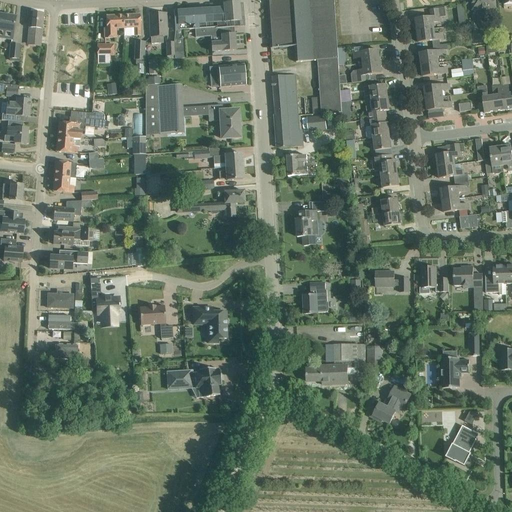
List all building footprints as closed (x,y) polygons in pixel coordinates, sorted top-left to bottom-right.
[(339,59),(336,19),(335,2),(334,0),(267,0),(270,29),(271,49),(295,47),(296,63),(318,61),(339,59)] [(497,9),(496,3),(495,0),(471,0),(473,11),(497,9)] [(215,29),(222,29),(240,27),(240,21),(239,3),(224,4),(224,8),(174,12),(174,22),(175,31),(174,43),(175,58),(175,59),(185,58),(184,30),(184,28),(195,28),(195,29),(202,29),(215,28),(215,29)] [(433,18),(416,20),(417,26),(415,27),(416,32),(434,29),(433,23),(441,22),(441,17),(446,17),(445,9),(432,10),(433,18)] [(28,44),(40,46),(43,14),(30,13),(28,44)] [(0,38),(12,40),(14,27),(15,17),(0,14),(0,38)] [(166,14),(149,15),(150,44),(163,43),(163,36),(167,36),(166,14)] [(141,36),(141,25),(140,15),(123,16),(123,29),(124,29),(124,37),(141,36)] [(113,29),(123,29),(123,16),(106,17),(106,29),(104,29),(105,39),(114,39),(113,29)] [(202,29),(203,37),(211,36),(212,52),(223,51),(236,50),(235,34),(222,36),(222,29),(215,29),(215,28),(202,29)] [(419,43),(429,41),(443,39),(443,34),(435,35),(434,29),(416,32),(417,36),(418,36),(419,43)] [(487,35),(471,36),(472,45),(487,44),(487,35)] [(134,61),(145,61),(145,43),(135,42),(134,61)] [(174,56),(175,58),(174,43),(166,43),(167,56),(174,56)] [(20,45),(11,44),(10,44),(9,59),(19,60),(20,45)] [(97,56),(114,55),(114,45),(97,46),(97,56)] [(354,54),(354,59),(362,58),(363,64),(381,62),(381,57),(380,57),(379,51),(365,52),(354,54)] [(420,66),(439,63),(438,57),(446,56),(445,51),(420,54),(421,61),(420,61),(420,66)] [(339,59),(318,61),(321,100),(312,101),(312,114),(322,114),(342,113),(341,104),(339,66),(339,60),(339,59)] [(473,60),(474,68),(488,67),(487,59),(473,60)] [(156,61),(149,61),(149,75),(157,74),(156,61)] [(352,74),(353,83),(367,82),(366,76),(382,74),(381,67),(382,67),(381,62),(363,64),(364,70),(356,72),(353,72),(352,74)] [(423,77),(433,76),(448,74),(447,68),(440,70),(439,63),(420,66),(421,70),(422,70),(423,77)] [(218,67),(220,88),(246,86),(244,65),(218,67)] [(471,66),(463,67),(464,77),(473,76),(471,66)] [(295,76),(273,77),(279,149),(304,147),(303,131),(300,131),(299,118),(295,76)] [(0,93),(6,94),(6,96),(17,97),(18,86),(0,84),(0,93)] [(370,88),(364,88),(366,101),(372,100),(388,98),(386,85),(370,88)] [(433,87),(424,88),(425,95),(424,95),(425,100),(443,97),(442,91),(450,90),(449,85),(433,87)] [(146,135),(160,135),(183,134),(181,86),(146,87),(146,135)] [(494,96),(489,97),(487,86),(478,87),(480,103),(483,102),(485,114),(496,112),(494,96)] [(496,112),(507,111),(503,86),(499,87),(500,95),(494,96),(496,112)] [(509,86),(503,86),(507,111),(511,109),(511,93),(510,94),(509,86)] [(341,104),(348,103),(352,103),(351,91),(341,92),(341,104)] [(443,97),(425,100),(425,105),(427,104),(427,111),(428,111),(430,119),(444,117),(443,109),(453,108),(452,103),(444,104),(443,97)] [(367,121),(383,118),(383,112),(390,111),(388,98),(372,100),(366,101),(368,113),(366,114),(367,121)] [(2,103),(1,114),(2,114),(2,121),(8,121),(16,122),(16,116),(29,117),(30,101),(20,100),(17,100),(17,104),(8,103),(2,103)] [(471,103),(459,105),(460,113),(472,111),(471,103)] [(222,105),(207,106),(208,122),(220,121),(222,139),(240,138),(238,110),(223,111),(222,105)] [(84,125),(84,127),(85,127),(85,130),(97,131),(97,128),(105,129),(105,121),(104,121),(104,116),(102,114),(93,113),(93,114),(91,113),(85,113),(84,125)] [(326,116),(307,118),(309,133),(327,131),(326,116)] [(374,139),(390,137),(388,124),(384,125),(383,118),(367,121),(367,127),(372,126),(374,139)] [(5,136),(5,142),(14,142),(13,143),(14,143),(16,144),(26,144),(28,129),(23,129),(23,123),(16,122),(8,121),(7,129),(7,137),(5,136)] [(82,132),(79,132),(79,124),(59,123),(58,138),(79,139),(82,139),(82,132)] [(347,142),(355,141),(355,140),(356,140),(355,131),(345,132),(346,142),(347,142)] [(145,155),(146,155),(146,137),(133,138),(133,155),(134,155),(145,155)] [(375,152),(382,151),(391,149),(390,137),(374,139),(375,152)] [(79,148),(79,139),(58,138),(56,152),(77,154),(77,147),(79,148)] [(105,139),(94,139),(94,147),(105,146),(105,139)] [(480,161),(486,160),(482,139),(476,140),(480,161)] [(461,153),(465,153),(464,144),(450,146),(451,154),(436,156),(437,163),(436,163),(437,168),(454,165),(454,159),(462,158),(461,153)] [(3,145),(2,153),(14,154),(15,146),(3,145)] [(511,172),(511,150),(511,146),(500,147),(503,167),(509,166),(510,172),(511,172)] [(348,148),(347,148),(349,160),(357,160),(356,152),(355,147),(348,148)] [(500,147),(490,149),(491,160),(485,160),(487,174),(493,173),(493,174),(495,174),(496,175),(500,174),(501,173),(504,173),(500,147)] [(209,151),(176,153),(176,158),(184,158),(184,160),(194,159),(195,160),(209,158),(209,151)] [(217,169),(242,167),(241,154),(225,155),(225,156),(213,157),(214,165),(217,164),(217,169)] [(134,155),(134,176),(146,175),(145,155),(134,155)] [(306,167),(305,162),(308,162),(307,156),(299,156),(299,155),(287,156),(289,177),(301,176),(301,175),(309,175),(309,167),(306,167)] [(381,176),(398,174),(396,161),(393,162),(392,155),(372,158),(374,171),(380,170),(381,176)] [(105,174),(104,159),(90,159),(90,174),(105,174)] [(56,162),(54,177),(70,179),(75,179),(75,171),(76,164),(56,162)] [(455,182),(468,181),(468,175),(464,175),(463,170),(455,171),(454,165),(437,168),(437,172),(439,172),(439,179),(454,177),(455,182)] [(226,181),(233,180),(243,180),(242,167),(217,169),(218,172),(219,180),(226,179),(226,181)] [(351,180),(360,179),(358,167),(350,168),(351,180)] [(383,189),(389,188),(399,187),(398,174),(381,176),(383,189)] [(54,177),(53,192),(74,194),(74,187),(69,187),(70,179),(54,177)] [(360,179),(351,180),(355,180),(356,192),(361,191),(360,179)] [(213,180),(201,181),(201,190),(213,189),(213,180)] [(441,202),(459,199),(458,193),(466,192),(466,187),(469,187),(468,181),(455,182),(456,188),(441,190),(442,197),(441,197),(441,202)] [(10,200),(12,201),(22,201),(23,186),(11,185),(3,185),(2,199),(10,200)] [(210,210),(211,213),(213,215),(217,214),(219,213),(219,210),(225,209),(226,218),(235,217),(234,203),(244,203),(244,191),(224,193),(224,203),(210,204),(210,210)] [(97,192),(81,193),(82,201),(98,200),(97,192)] [(503,202),(511,201),(511,196),(511,194),(502,195),(503,202)] [(469,210),(468,205),(460,206),(459,199),(441,202),(442,206),(443,206),(444,213),(469,210)] [(383,214),(399,212),(398,200),(388,201),(381,202),(383,214)] [(53,221),(63,221),(73,222),(74,216),(81,216),(82,201),(66,202),(66,209),(54,209),(53,221)] [(300,220),(296,220),(298,238),(302,237),(303,247),(317,246),(316,235),(313,235),(312,221),(318,221),(318,212),(325,211),(325,203),(312,203),(313,212),(300,213),(300,220)] [(12,213),(0,211),(0,223),(2,226),(1,233),(23,235),(24,221),(12,219),(12,213)] [(385,227),(391,226),(401,225),(399,212),(383,214),(385,227)] [(468,216),(460,217),(461,229),(469,228),(468,216)] [(367,219),(360,220),(360,225),(361,228),(366,228),(368,224),(367,219)] [(65,233),(54,233),(53,245),(89,246),(89,241),(93,241),(94,229),(66,227),(65,233)] [(142,242),(142,233),(133,232),(133,242),(142,242)] [(16,241),(6,240),(1,239),(0,247),(0,253),(4,254),(4,261),(22,263),(23,248),(16,248),(16,241)] [(88,253),(74,252),(64,251),(63,257),(50,256),(49,269),(72,270),(72,264),(87,265),(88,253)] [(499,285),(506,285),(505,266),(494,267),(494,279),(486,279),(486,289),(486,294),(499,293),(499,285)] [(483,288),(483,285),(483,275),(474,275),(473,267),(461,267),(461,269),(454,270),(454,279),(455,287),(463,287),(464,289),(483,288)] [(449,293),(449,289),(449,279),(437,279),(436,268),(422,268),(422,278),(422,288),(420,288),(420,294),(430,294),(430,288),(436,288),(436,293),(449,293)] [(409,293),(409,289),(409,279),(400,279),(400,280),(395,280),(394,272),(376,272),(376,282),(376,288),(394,287),(400,287),(400,293),(409,293)] [(120,303),(119,303),(119,297),(112,297),(112,296),(105,296),(105,298),(102,298),(98,298),(98,293),(100,292),(100,290),(100,288),(100,284),(100,283),(91,284),(91,290),(92,305),(98,304),(99,314),(101,314),(102,314),(102,318),(107,318),(111,318),(110,313),(118,313),(120,313),(120,308),(120,306),(121,306),(121,303),(120,303)] [(326,283),(311,284),(311,292),(312,296),(304,296),(304,315),(319,314),(319,313),(328,313),(328,311),(329,311),(329,303),(327,303),(327,291),(326,291),(326,283)] [(74,312),(74,295),(47,295),(46,311),(74,312)] [(160,324),(161,339),(173,339),(172,327),(166,327),(164,306),(155,307),(155,306),(148,307),(148,308),(139,308),(141,326),(160,324)] [(209,308),(193,308),(193,322),(207,322),(209,323),(209,334),(207,335),(208,343),(218,343),(218,339),(227,339),(226,312),(209,312),(209,308)] [(80,332),(80,323),(48,323),(48,332),(80,332)] [(479,334),(470,334),(471,357),(480,357),(479,334)] [(159,354),(172,354),(171,345),(159,346),(159,354)] [(54,351),(46,351),(46,359),(77,359),(77,346),(55,346),(54,351)] [(365,346),(326,347),(327,363),(335,363),(335,365),(330,365),(330,367),(323,368),(323,367),(315,367),(315,369),(307,369),(307,382),(323,382),(323,386),(349,385),(349,375),(355,375),(355,377),(365,376),(365,346)] [(383,369),(382,347),(368,348),(368,369),(383,369)] [(511,350),(501,351),(501,371),(511,370),(511,350)] [(459,361),(459,359),(441,359),(442,370),(440,370),(439,371),(439,377),(440,378),(442,378),(442,389),(460,389),(460,374),(470,373),(469,361),(459,361)] [(78,360),(36,360),(35,382),(78,382),(78,360)] [(187,372),(167,373),(168,390),(169,390),(169,389),(191,387),(195,387),(195,389),(203,388),(204,398),(219,396),(218,385),(221,385),(219,370),(215,370),(215,369),(200,370),(200,373),(187,375),(187,372)] [(395,415),(396,412),(401,415),(403,411),(404,411),(412,396),(396,387),(390,399),(391,400),(387,407),(380,404),(377,410),(375,409),(371,417),(381,422),(382,420),(390,424),(395,415)] [(470,412),(465,422),(472,425),(479,412),(478,412),(470,412)] [(431,417),(430,447),(446,447),(446,417),(431,417)] [(462,427),(446,458),(456,463),(457,463),(465,467),(472,454),(470,453),(471,451),(480,435),(479,434),(463,426),(462,427)]
